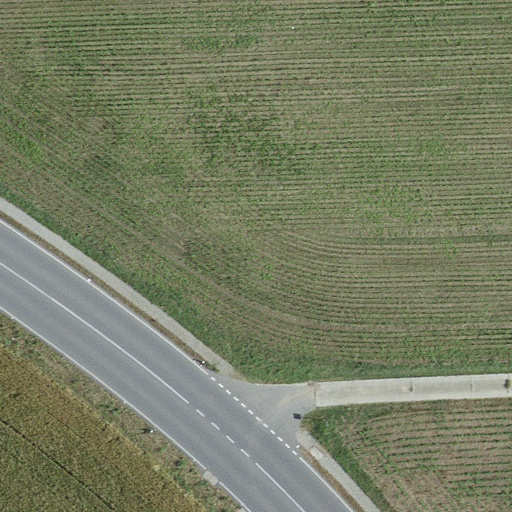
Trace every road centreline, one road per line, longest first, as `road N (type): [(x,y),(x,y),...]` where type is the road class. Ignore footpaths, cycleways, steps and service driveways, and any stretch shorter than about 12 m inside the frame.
road 1 (secondary): [(303,511),(187,402),(0,263)]
road 2 (track): [(511,386),(187,402)]
